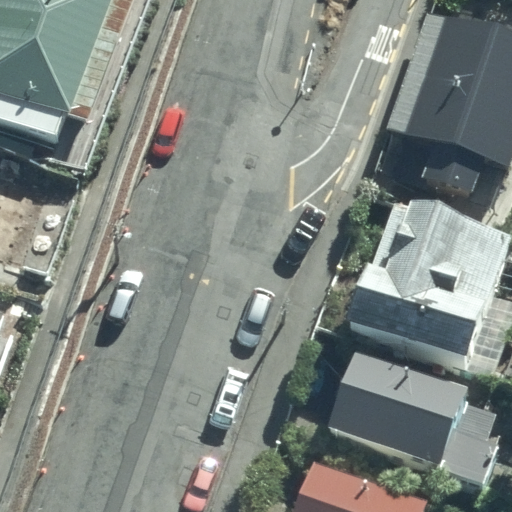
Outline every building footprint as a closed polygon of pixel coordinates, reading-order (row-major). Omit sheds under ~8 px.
[(0,0),(0,119),(61,141),(70,118),(93,126),(138,0),(0,0)] [(511,28),(434,10),(395,129),(440,143),(430,174),(476,190),(486,158),(511,166),(511,28)] [(0,257),(27,265),(51,177),(1,163),(4,153),(0,152),(0,257)] [(415,221),(399,217),(358,335),(471,374),(467,387),(493,395),(511,339),(511,278),(506,276),(511,259),(511,245),(418,213),(415,221)] [(0,342),(11,309),(0,305),(0,342)] [(471,389),(359,353),(334,425),(451,465),(448,475),(485,487),(500,442),(458,428),(471,389)] [(430,511),(434,503),(318,464),(301,511),(430,511)]
